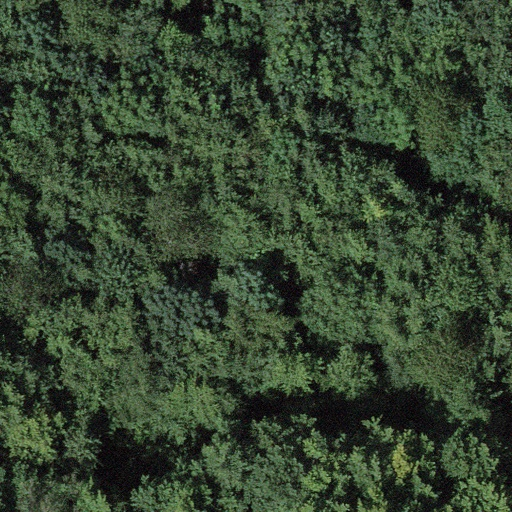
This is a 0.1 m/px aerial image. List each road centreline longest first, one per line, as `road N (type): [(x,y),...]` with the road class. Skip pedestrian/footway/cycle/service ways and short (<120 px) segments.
road 1 (track): [(511,261),(224,71),(91,0)]
road 2 (track): [(511,156),(433,232),(309,388),(252,511)]
